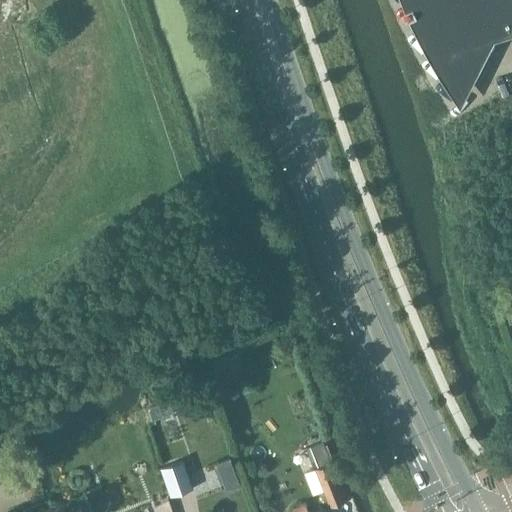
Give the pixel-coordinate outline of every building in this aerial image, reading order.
[(459,95),(484,44),(511,34),(511,0),(407,0),(410,5),(413,12),(417,20),(422,31),(428,43),(433,52),(436,59),(445,73),(452,85),(459,95)] [(0,93),(50,65),(19,10),(0,21),(0,93)] [(170,400),(148,408),(152,420),(174,413),(170,400)] [(323,441),(308,447),(317,468),(331,462),(323,441)] [(230,459),(217,464),(220,471),(233,466),(230,459)] [(192,489),(183,462),(162,469),(172,497),(192,489)] [(331,462),(317,468),(332,507),(346,501),(331,462)] [(309,511),(306,503),(292,509),(292,511),(309,511)]
